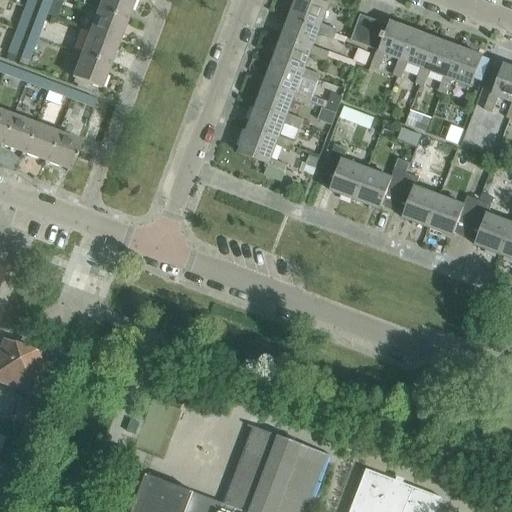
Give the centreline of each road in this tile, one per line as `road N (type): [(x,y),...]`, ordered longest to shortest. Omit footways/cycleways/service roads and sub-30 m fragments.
road 1 (residential): [(492,372),(162,248)]
road 2 (residential): [(511,291),(191,172)]
road 3 (residential): [(84,219),(167,0)]
road 4 (residential): [(191,172),(256,0)]
